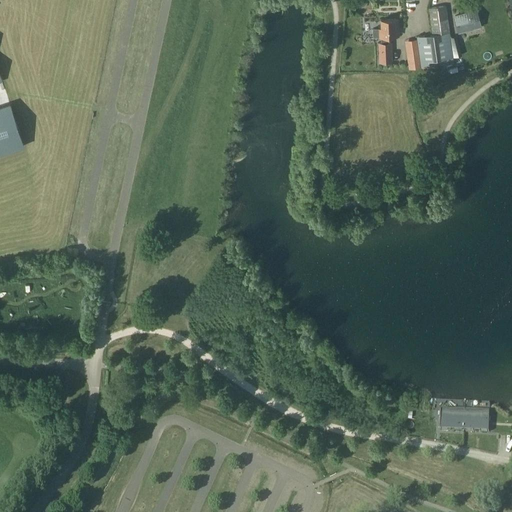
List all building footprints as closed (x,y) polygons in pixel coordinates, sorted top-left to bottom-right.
[(432,28),(448,26),(445,5),(429,8),(432,28)] [(458,33),(482,26),(475,5),(466,8),(467,12),(453,16),(458,33)] [(378,28),(372,28),(373,37),(381,36),(381,43),(378,43),(379,62),(392,62),(391,42),(388,42),(388,37),(399,36),(398,18),(379,19),(380,27),(378,27),(378,28)] [(432,28),(433,34),(417,36),(421,66),(437,64),(436,59),(453,57),(448,26),(432,28)] [(417,39),(408,40),(406,41),(410,70),(421,68),(417,39)] [(10,104),(0,107),(0,153),(23,146),(10,104)] [(489,412),(439,410),(438,430),(488,432),(489,412)]
